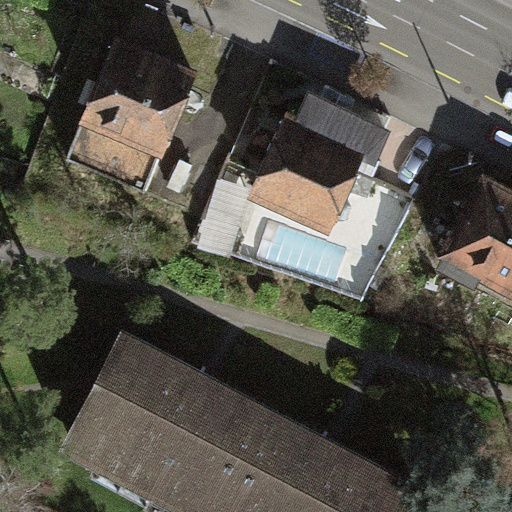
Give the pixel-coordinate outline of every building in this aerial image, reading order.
[(114,35),(83,108),(163,142),(194,69),(114,35)] [(283,112),(253,187),(332,218),(359,150),(371,155),(384,125),(307,94),(298,117),(283,112)] [(143,188),(163,142),(83,108),(63,154),(143,188)] [(511,193),(483,178),(439,259),(472,277),(480,263),(511,279),(511,193)] [(70,437),(208,511),(210,511),(267,408),(124,330),(91,390),(95,392),(70,437)] [(398,511),(412,487),(267,408),(210,511),(398,511)]
